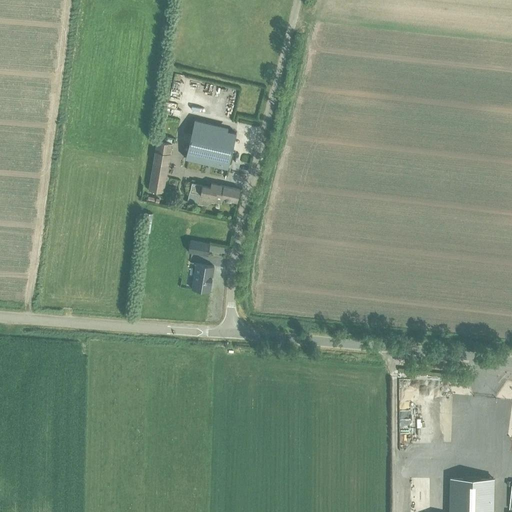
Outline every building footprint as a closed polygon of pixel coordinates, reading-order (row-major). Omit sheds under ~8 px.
[(228,167),(236,132),(193,122),(185,157),(228,167)] [(156,140),(150,183),(164,185),(168,163),(169,163),(170,152),(171,142),(156,140)] [(190,191),(201,193),(198,202),(203,203),(206,203),(211,200),(214,199),(220,200),(221,196),(236,199),(239,189),(211,182),(210,186),(192,182),(190,191)] [(145,224),(143,232),(151,233),(154,214),(146,213),(145,219),(145,224)] [(208,255),(210,244),(190,240),(188,251),(208,255)] [(197,263),(193,289),(210,292),(214,266),(197,263)] [(493,511),(494,479),(450,478),(449,511),(493,511)]
